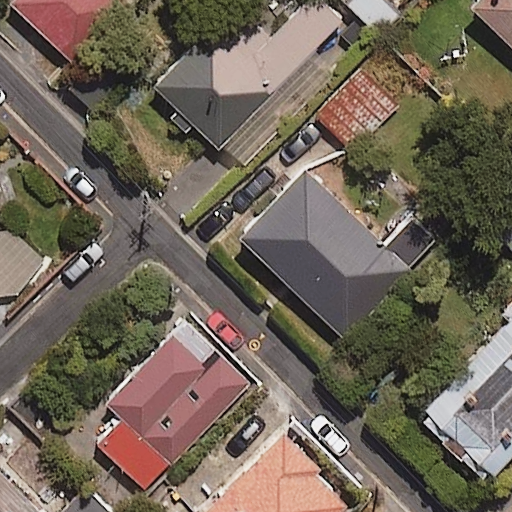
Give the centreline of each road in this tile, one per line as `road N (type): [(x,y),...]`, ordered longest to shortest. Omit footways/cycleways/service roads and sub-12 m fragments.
road 1 (residential): [(431,511),(148,229)]
road 2 (residential): [(148,229),(0,80)]
road 3 (residential): [(148,229),(0,378)]
